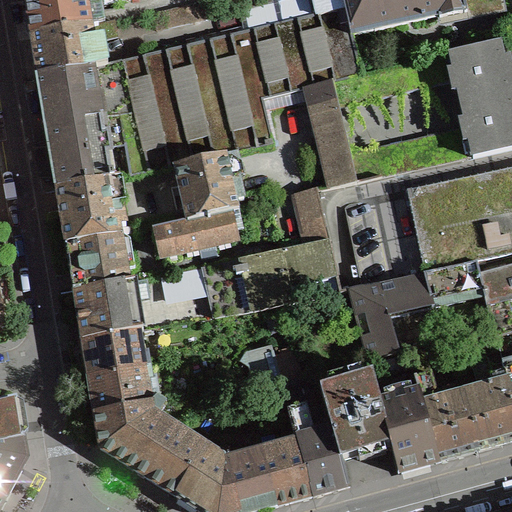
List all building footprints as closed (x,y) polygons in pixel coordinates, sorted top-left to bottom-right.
[(28,0),(25,1),(27,9),(30,30),(32,38),(91,28),(87,7),(126,0),(28,0)] [(217,0),(153,16),(157,31),(243,11),(240,0),(217,0)] [(282,0),(274,2),(279,25),(345,9),(343,0),(282,0)] [(467,13),(466,11),(503,3),(502,0),(343,0),(345,9),(352,36),(439,16),(439,19),(467,13)] [(91,70),(100,121),(47,130),(57,191),(112,181),(114,181),(113,174),(110,175),(105,150),(125,146),(130,178),(175,168),(227,156),(272,146),(262,100),(305,90),(332,83),(362,76),(352,36),(345,9),(279,25),(98,69),(91,70)] [(38,79),(91,70),(98,69),(93,43),(118,37),(115,22),(91,28),(32,38),(38,79)] [(511,100),(507,79),(511,78),(511,74),(508,59),(503,60),(499,44),(450,56),(453,71),(450,72),(449,73),(453,91),(454,91),(458,91),(465,121),(461,122),(460,123),(462,130),(350,156),(350,159),(356,183),(511,147),(511,100)] [(450,81),(446,62),(444,57),(362,76),(332,83),(338,107),(450,81)] [(38,79),(47,130),(100,121),(91,70),(38,79)] [(332,83),(305,90),(323,165),(350,159),(350,156),(338,107),(332,83)] [(175,168),(187,221),(229,212),(239,210),(237,202),(244,201),(238,178),(232,180),(227,156),(175,168)] [(511,168),(407,191),(425,275),(476,264),(511,256),(511,168)] [(116,206),(112,181),(57,191),(66,245),(67,245),(121,236),(119,228),(126,227),(122,205),(116,206)] [(317,192),(316,191),(295,196),(307,248),(329,243),(317,192)] [(229,212),(187,221),(157,228),(164,259),(236,243),(229,212)] [(72,279),(75,293),(129,284),(121,236),(67,245),(69,262),(72,279)] [(204,269),(215,318),(340,293),(329,243),(307,248),(204,269)] [(479,276),(476,264),(425,275),(361,289),(349,292),(368,361),(399,352),(390,319),(485,297),(479,276)] [(511,267),(479,276),(485,297),(496,338),(511,333),(511,312),(509,302),(511,301),(511,267)] [(194,295),(190,272),(162,277),(166,301),(194,295)] [(82,340),(139,331),(143,330),(141,323),(135,283),(129,284),(75,293),(74,293),(81,333),(82,340)] [(88,377),(149,367),(147,355),(143,356),(139,331),(82,340),(87,370),(88,377)] [(454,396),(438,400),(423,345),(408,350),(419,390),(439,463),(478,452),(462,394),(455,367),(447,369),(454,396)] [(257,392),(281,385),(274,358),(271,346),(246,353),(241,361),(249,366),(257,392)] [(341,461),(332,429),(312,435),(297,381),(300,380),(293,353),(274,358),(281,385),(297,442),(312,498),(320,495),(334,492),(348,488),(341,461)] [(489,368),(486,359),(472,363),(479,389),(462,394),(478,452),(511,442),(511,396),(503,364),(489,368)] [(511,360),(503,363),(503,364),(511,396),(511,360)] [(94,414),(151,405),(147,380),(151,379),(149,367),(88,377),(90,387),(94,414)] [(371,373),(321,388),(332,429),(341,461),(348,458),(391,446),(379,401),(371,373)] [(399,474),(439,463),(419,390),(379,401),(391,446),(399,474)] [(0,444),(23,440),(23,439),(17,403),(16,400),(0,403),(0,444)] [(130,468),(135,471),(166,422),(153,414),(151,405),(94,414),(97,433),(100,449),(114,458),(130,468)] [(206,447),(166,422),(135,471),(142,475),(146,478),(165,490),(175,496),(206,447)] [(0,497),(5,500),(26,461),(23,440),(0,444),(0,497)] [(261,452),(277,508),(285,505),(305,500),(312,498),(297,442),(261,452)] [(180,500),(199,511),(239,511),(226,461),(227,461),(206,447),(175,496),(175,497),(180,500)] [(226,461),(239,511),(259,511),(272,509),(277,508),(261,452),(227,461),(226,461)]
